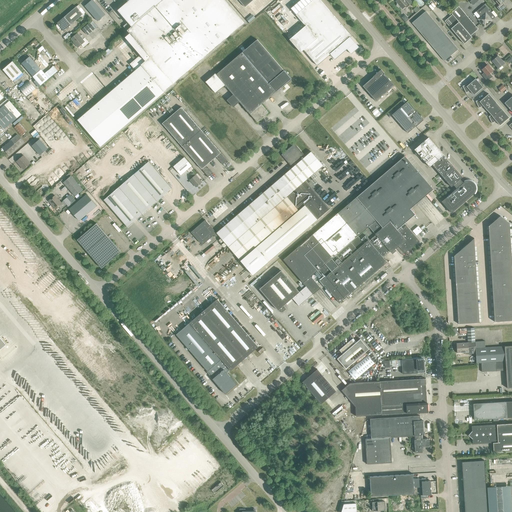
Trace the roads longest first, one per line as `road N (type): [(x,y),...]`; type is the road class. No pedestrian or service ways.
road 1 (unclassified): [(96,291),(382,45)]
road 2 (unclassified): [(450,511),(439,329),(404,273)]
road 3 (unclassified): [(218,433),(404,273)]
road 4 (unknown): [(229,296),(340,199),(333,175),(292,122)]
road 5 (unclassified): [(96,291),(218,433)]
road 6 (unknown): [(0,359),(24,341),(99,439)]
road 7 (unclassified): [(0,179),(96,291)]
road 8 (unclassified): [(404,273),(505,185)]
road 9 (unclassified): [(426,94),(505,185)]
